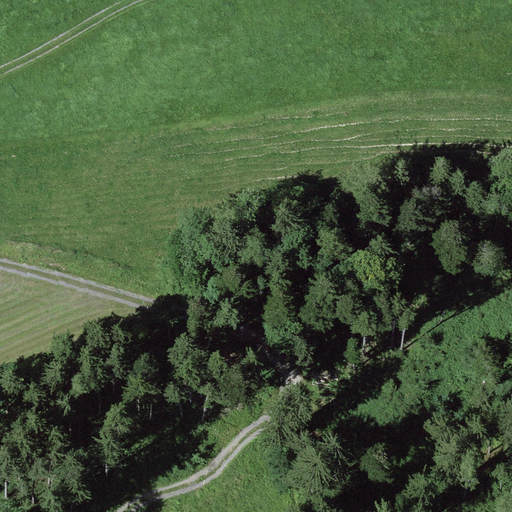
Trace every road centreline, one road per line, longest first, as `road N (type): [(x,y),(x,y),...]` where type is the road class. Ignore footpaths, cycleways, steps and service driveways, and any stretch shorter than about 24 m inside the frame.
road 1 (track): [(0,263),(192,317),(254,345),(289,380),(287,405),(207,484),(129,511)]
road 2 (track): [(0,70),(140,0)]
